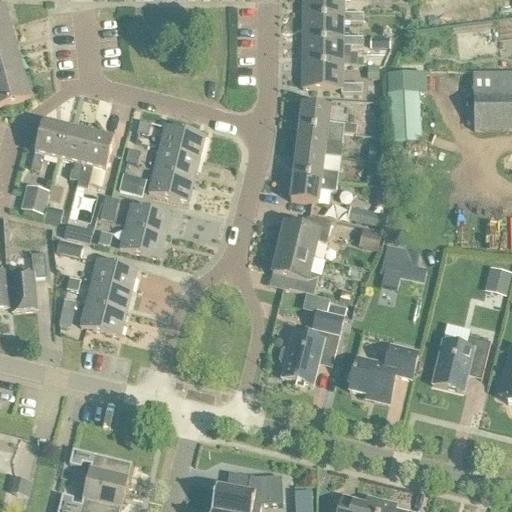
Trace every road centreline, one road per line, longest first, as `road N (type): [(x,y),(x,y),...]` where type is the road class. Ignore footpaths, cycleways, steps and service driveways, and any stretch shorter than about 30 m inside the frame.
road 1 (residential): [(511,491),(236,420)]
road 2 (residential): [(262,131),(91,89),(80,8)]
road 3 (residential): [(154,401),(189,295),(233,271)]
road 4 (residential): [(154,401),(0,364)]
road 5 (residential): [(236,420),(259,324),(233,271)]
road 6 (residential): [(233,271),(262,131)]
road 7 (residential): [(262,131),(270,104),(266,8)]
